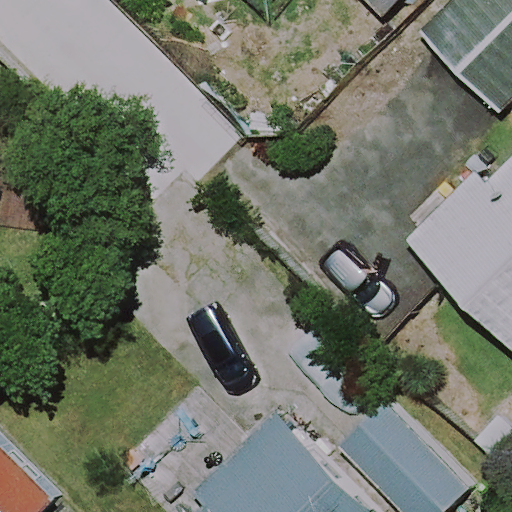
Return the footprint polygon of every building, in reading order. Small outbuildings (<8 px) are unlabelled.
[(408,0),(369,0),(389,19),(408,0)] [(511,106),(511,4),(450,67),(501,118),(511,106)] [(511,166),(496,183),(486,173),(414,245),(511,342),(511,166)] [(375,511),(285,428),(206,511),(375,511)] [(53,511),(64,503),(8,442),(0,449),(0,511),(53,511)]
